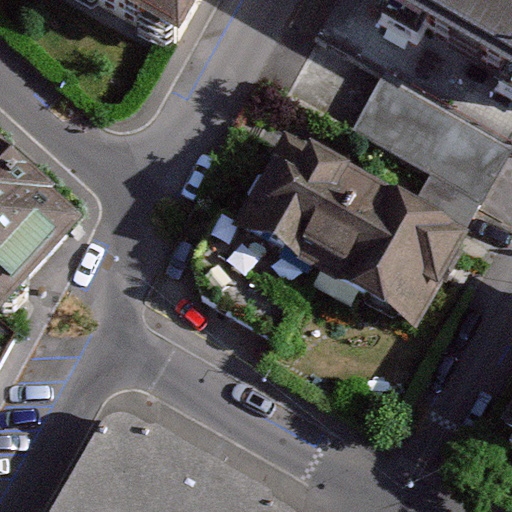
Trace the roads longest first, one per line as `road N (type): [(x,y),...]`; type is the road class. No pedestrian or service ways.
road 1 (residential): [(370,485),(113,343)]
road 2 (residential): [(267,0),(152,213)]
road 3 (residential): [(511,307),(405,505)]
road 4 (residential): [(152,213),(0,74)]
road 5 (residential): [(113,343),(11,511)]
road 6 (residential): [(152,213),(113,343)]
